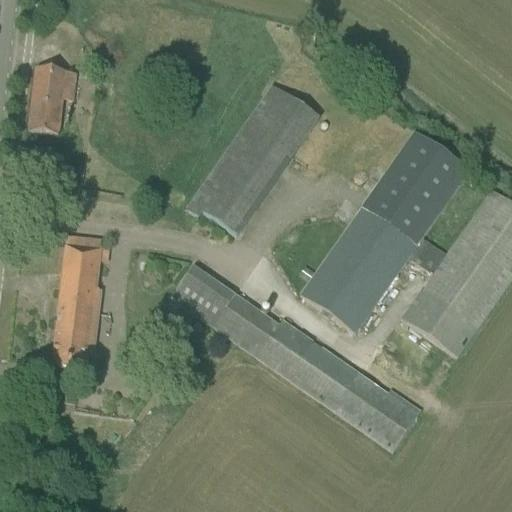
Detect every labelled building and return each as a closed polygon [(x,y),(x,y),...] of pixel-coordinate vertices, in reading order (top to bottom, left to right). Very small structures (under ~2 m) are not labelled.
[(75,77),(53,75),(33,72),(25,135),(45,138),(56,140),(61,104),(71,105),(75,77)] [(188,215),(199,222),(202,217),(235,242),(318,123),(273,90),(199,198),(188,215)] [(356,339),(408,264),(431,279),(400,323),(457,364),(511,285),(511,211),(489,195),(445,259),(422,244),(468,178),(411,138),(314,277),(307,287),(298,299),(356,339)] [(93,295),(96,266),(98,246),(64,242),(48,371),(68,374),(83,376),(87,343),(92,344),(98,296),(93,295)] [(297,280),(307,287),(314,277),(304,270),(297,280)] [(192,271),(169,303),(194,321),(216,288),(192,271)] [(235,298),(211,332),(392,458),(419,419),(286,328),(283,332),(235,298)]
